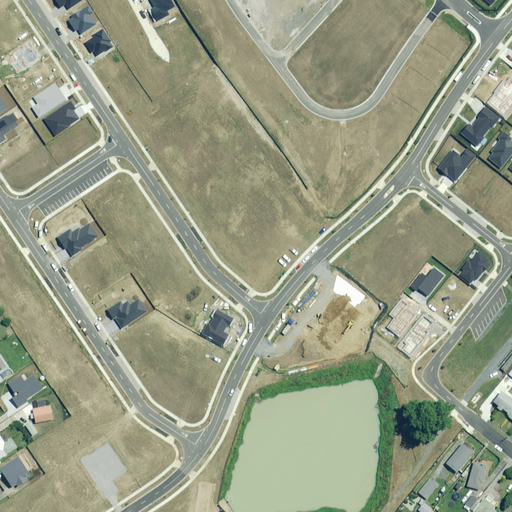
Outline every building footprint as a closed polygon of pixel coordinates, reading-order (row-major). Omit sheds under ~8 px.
[(55,0),(60,7),(65,4),(68,9),(82,0),(55,0)] [(175,6),(170,0),(150,0),(154,7),(151,9),(157,21),(168,14),(166,11),(175,6)] [(93,12),(89,5),(80,11),(79,10),(71,15),(71,17),(67,20),(74,31),(78,29),(81,33),(96,24),(90,15),(93,12)] [(93,38),(84,44),(90,53),(94,51),(97,56),(114,45),(104,29),(92,36),(93,38)] [(511,82),(508,79),(489,103),(505,115),(511,106),(511,82)] [(66,100),(55,83),(33,97),(38,104),(33,108),(39,117),(66,100)] [(72,102),(44,120),(54,136),(79,120),(73,111),(76,109),(72,102)] [(469,124),(461,134),(477,146),(484,137),(482,136),(490,126),(492,127),(499,117),(486,107),(478,117),(480,119),(473,127),(469,124)] [(13,112),(0,119),(0,142),(6,139),(3,134),(20,123),(13,112)] [(511,138),(503,132),(498,138),(501,140),(492,151),(494,153),(489,159),(500,168),(511,152),(511,142),(510,141),(511,138)] [(438,168),(455,181),(476,155),(467,148),(461,157),(452,150),(438,168)] [(70,229),(57,237),(64,249),(66,248),(71,255),(82,249),(80,246),(98,235),(90,222),(73,233),(70,229)] [(463,271),(460,275),(470,283),(474,277),(476,279),(482,271),(483,272),(490,264),(487,262),(488,259),(479,251),(470,263),(468,262),(462,270),(463,271)] [(422,273),(411,287),(416,290),(418,288),(428,296),(444,276),(434,268),(427,276),(422,273)] [(418,312),(401,299),(389,314),(394,318),(387,328),(399,337),(418,312)] [(115,317),(121,328),(147,312),(139,300),(130,305),(128,301),(123,304),(121,302),(108,311),(113,318),(115,317)] [(208,323),(202,334),(223,345),(229,334),(223,331),(227,324),(229,325),(233,318),(218,310),(210,324),(208,323)] [(19,374),(7,382),(16,396),(13,398),(18,406),(27,401),(26,399),(43,388),(34,375),(23,381),(19,374)] [(511,399),(502,391),(493,401),(499,406),(497,407),(501,411),(503,409),(508,413),(507,415),(511,419),(511,399)] [(51,407),(33,409),(34,413),(30,414),(31,419),(34,419),(35,423),(53,421),(51,407)] [(38,433),(31,422),(26,425),(33,436),(38,433)] [(5,444),(0,435),(0,458),(17,448),(12,439),(5,444)] [(474,453),(462,443),(445,463),(457,473),(474,453)] [(30,475),(20,458),(1,469),(12,488),(17,485),(19,488),(29,482),(26,478),(30,475)] [(490,464),(481,461),(480,463),(476,462),(467,486),(481,491),(490,464)] [(433,474),(430,471),(425,477),(428,480),(433,474)] [(438,485),(431,479),(419,493),(427,499),(438,485)] [(471,508),(478,499),(473,495),(465,504),(471,508)] [(493,499),(488,495),(473,511),(497,511),(494,509),(495,507),(490,503),(493,499)] [(429,511),(433,508),(423,498),(419,503),(422,505),(418,510),(420,511),(429,511)]
